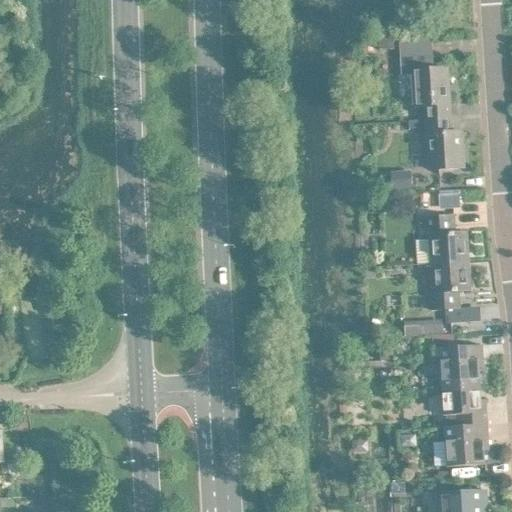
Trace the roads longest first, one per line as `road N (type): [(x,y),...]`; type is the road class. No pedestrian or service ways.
road 1 (secondary): [(128,0),(139,389)]
road 2 (secondary): [(223,386),(210,0)]
road 3 (residential): [(507,231),(498,188),(491,0)]
road 4 (secondary): [(232,511),(223,386)]
road 5 (secondary): [(139,389),(148,511)]
